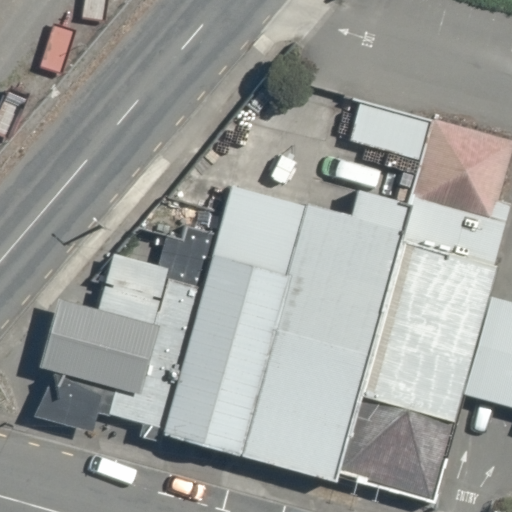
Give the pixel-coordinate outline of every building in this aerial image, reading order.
[(485,126),(401,103),(380,180),(465,203),(485,126)] [(278,186),(191,162),(121,419),(209,442),(278,186)] [(277,190),(209,442),(298,466),(367,214),(277,190)] [(462,240),(367,214),(323,375),(419,401),(462,240)] [(511,287),(456,273),(430,370),(511,392),(511,287)]
